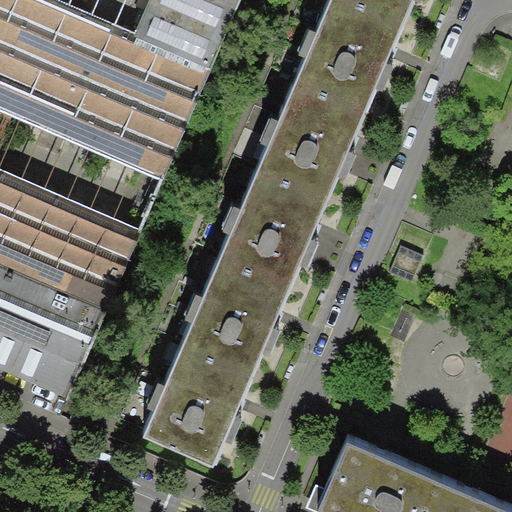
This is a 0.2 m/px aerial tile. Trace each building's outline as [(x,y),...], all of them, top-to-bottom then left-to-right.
[(148,0),(133,34),(53,0),(0,0),(0,109),(161,179),(237,0),(148,0)] [(386,54),(400,21),(350,0),(327,0),(316,24),(311,22),(300,48),(305,51),(293,79),(362,109),(375,81),(381,83),(391,58),(385,56),(386,54)] [(350,0),(400,21),(410,0),(350,0)] [(348,142),(362,109),(293,79),(279,113),(273,110),(262,135),(269,138),(256,166),(325,196),(337,167),(343,170),(353,147),(347,144),(348,142)] [(230,226),(218,255),(287,285),(299,255),(305,258),(316,234),(309,232),(310,230),(325,196),(256,166),(241,200),(235,198),(224,223),(230,226)] [(0,369),(67,398),(138,232),(0,172),(0,369)] [(398,247),(387,274),(410,284),(421,257),(398,247)] [(273,317),(287,285),(218,255),(203,288),(197,286),(186,310),(193,313),(181,342),(249,371),(261,343),(268,346),(279,322),(272,319),(273,317)] [(235,404),(249,371),(181,342),(166,376),(160,374),(150,397),(156,400),(146,425),(215,455),(225,430),(231,433),(241,409),(234,407),(235,404)] [(377,449),(345,435),(315,505),(331,511),(417,511),(434,474),(377,449)] [(511,511),(511,507),(465,487),(434,474),(417,511),(511,511)]
